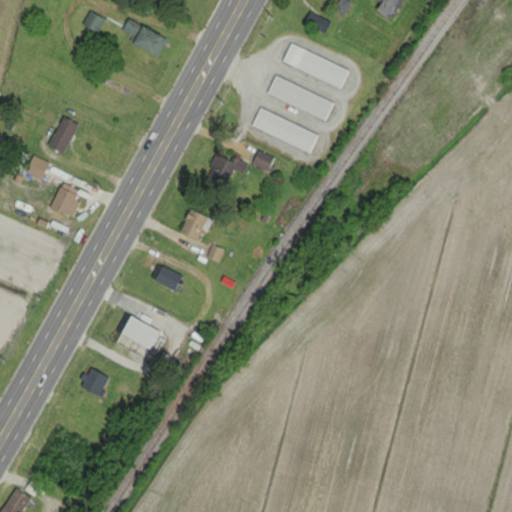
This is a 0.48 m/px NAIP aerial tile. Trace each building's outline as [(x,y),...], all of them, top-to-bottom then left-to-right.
[(375,0),(378,2),(372,10),(387,21),(401,1),(399,0),(375,0)] [(81,26),(97,33),(104,19),(87,11),(81,26)] [(302,22),(322,33),(328,23),(308,12),(302,22)] [(156,58),(165,38),(125,20),(120,32),(132,37),(128,45),(156,58)] [(287,43),(344,70),(336,88),(278,61),(287,43)] [(272,75),(329,102),(322,119),(264,91),(272,75)] [(256,108),(314,135),(306,152),(248,125),(256,108)] [(46,147),(62,154),(75,124),(60,116),(46,147)] [(250,165),(268,173),(275,158),(256,150),(250,165)] [(202,172),(217,187),(234,169),(219,154),(202,172)] [(40,181),(49,164),(31,155),(22,172),(40,181)] [(47,210),(64,218),(77,190),(60,182),(47,210)] [(177,233),(195,242),(206,219),(188,210),(177,233)] [(180,277),(156,264),(148,280),(173,292),(180,277)] [(158,331),(125,316),(113,342),(146,357),(158,331)] [(107,377),(85,368),(77,388),(98,397),(107,377)] [(0,508),(0,511),(20,511),(30,499),(16,488),(0,508)]
